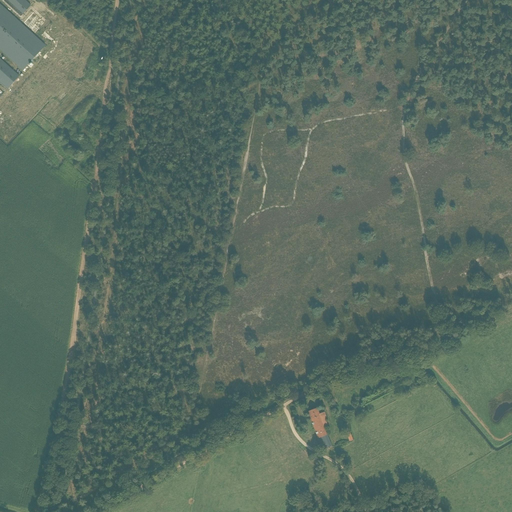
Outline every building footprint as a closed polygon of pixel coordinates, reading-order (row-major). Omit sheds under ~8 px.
[(30,6),(25,1),(25,0),(24,0),(4,0),(5,0),(4,1),(21,16),(22,15),(27,9),(30,6)] [(0,82),(7,89),(19,76),(0,58),(0,50),(23,71),(46,45),(0,4),(0,82)] [(74,46),(82,37),(63,19),(55,28),(69,42),(74,46)] [(68,94),(70,92),(61,84),(59,86),(68,94)] [(324,426),(327,425),(328,425),(326,420),(328,420),(326,417),(325,412),(320,414),(317,408),(308,412),(311,420),(318,439),(323,450),(332,446),(324,426)] [(348,427),(342,430),(343,432),(345,431),(349,441),(353,440),(348,427)] [(334,499),(328,479),(317,483),(323,503),(334,499)]
